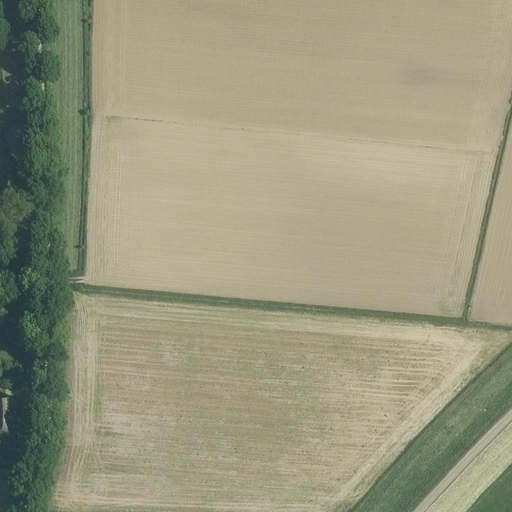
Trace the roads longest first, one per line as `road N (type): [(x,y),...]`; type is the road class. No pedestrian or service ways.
road 1 (unclassified): [(31,511),(51,413),(36,0)]
road 2 (unclassified): [(419,511),(511,414)]
